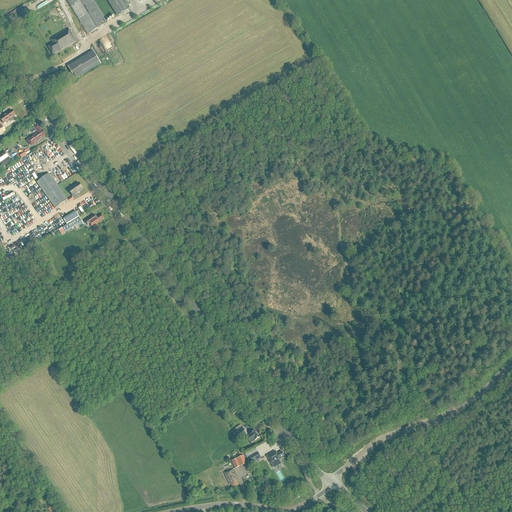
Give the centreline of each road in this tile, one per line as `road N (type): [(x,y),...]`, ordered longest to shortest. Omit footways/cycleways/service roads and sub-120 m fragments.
road 1 (primary): [(331,484),(0,43)]
road 2 (unclassified): [(331,484),(371,446),(460,409),(511,364)]
road 3 (unclassified): [(172,511),(239,504),(293,509),(331,484)]
